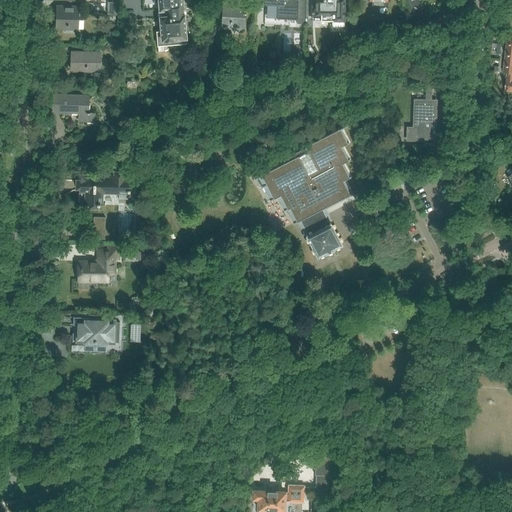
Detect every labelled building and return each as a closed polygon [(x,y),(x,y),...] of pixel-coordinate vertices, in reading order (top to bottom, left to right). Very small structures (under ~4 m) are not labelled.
[(158,0),(159,11),(165,11),(166,15),(158,16),(160,31),(156,31),(157,46),(186,44),(186,39),(182,0),(158,0)] [(222,0),(221,28),(242,30),(244,0),(222,0)] [(264,0),(265,4),(264,25),(280,25),(280,19),(289,19),(297,19),(296,24),(305,24),(305,0),(264,0)] [(307,0),(307,20),(314,20),(331,20),(331,27),(344,26),(343,0),(307,0)] [(421,12),(417,0),(408,0),(414,17),(421,14),(420,12),(421,12)] [(107,2),(107,14),(117,15),(117,2),(107,2)] [(55,29),(78,30),(79,7),(56,6),(55,29)] [(71,70),(100,72),(101,52),(72,51),(71,70)] [(507,73),(507,75),(511,75),(511,62),(504,61),(503,72),(507,73)] [(407,138),(412,138),(435,139),(436,101),(431,101),(432,83),(415,83),(414,89),(425,89),(425,99),(413,99),(412,127),(407,127),(407,138)] [(52,111),(78,112),(77,122),(94,123),(95,112),(88,112),(89,95),(52,94),(52,111)] [(345,197),(352,194),(345,179),(352,176),(353,176),(352,174),(351,175),(344,162),(350,159),(352,158),(351,157),(350,158),(344,147),(343,145),(350,142),(351,141),(350,140),(349,141),(348,141),(342,128),(348,125),(347,124),(305,146),(283,158),(285,162),(253,178),(254,180),(259,177),(263,185),(261,186),(261,187),(263,186),(270,200),(277,196),(284,209),(283,209),(284,211),(287,209),(294,222),(293,222),(293,223),(298,221),(317,258),(325,254),(334,249),(343,244),(342,243),(328,214),(326,210),(325,208),(345,197)] [(425,143),(424,155),(434,155),(434,143),(425,143)] [(79,188),(79,191),(86,191),(85,205),(90,205),(89,207),(97,208),(97,205),(103,205),(103,194),(129,195),(130,189),(134,190),(134,182),(132,182),(132,178),(126,177),(127,174),(122,174),(122,172),(115,172),(115,174),(110,174),(110,176),(79,175),(79,180),(76,180),(76,188),(79,188)] [(494,211),(501,207),(499,202),(491,206),(494,211)] [(135,217),(134,236),(137,236),(139,236),(139,233),(142,233),(143,217),(135,217)] [(78,280),(108,281),(108,273),(114,273),(114,259),(118,260),(119,247),(108,246),(108,250),(98,250),(97,262),(79,261),(78,280)] [(75,343),(115,345),(115,342),(119,342),(119,322),(116,322),(116,320),(76,318),(75,343)] [(315,457),(315,475),(316,475),(328,476),(329,458),(315,457)] [(280,511),(281,510),(283,510),(284,510),(284,502),(303,502),(304,485),(288,485),(288,493),(285,493),(285,492),(276,492),(267,491),(253,490),(253,498),(258,499),(258,509),(261,509),(261,511),(268,511),(268,510),(273,510),(273,511),(280,511)] [(311,501),(310,511),(327,511),(328,504),(315,504),(315,502),(311,501)]
